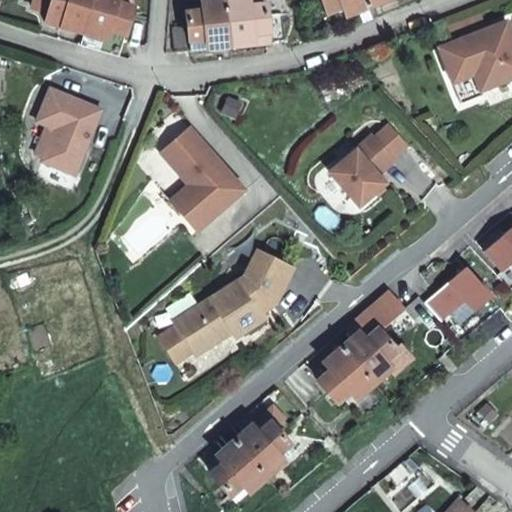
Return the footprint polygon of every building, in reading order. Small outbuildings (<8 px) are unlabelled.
[(48,18),(86,29),(94,0),(36,0),(36,4),(50,8),(48,18)] [(94,0),(86,29),(109,36),(112,26),(127,30),(134,4),(127,2),(119,0),(94,0)] [(172,48),(228,42),(223,0),(201,0),(202,6),(186,7),(187,21),(171,21),(172,48)] [(223,0),(228,42),(280,37),(278,0),(223,0)] [(364,0),(319,0),(323,8),(338,2),(341,11),(365,2),(364,0)] [(511,75),(511,32),(506,18),(439,45),(461,101),(483,92),(481,87),(479,83),(487,80),(489,84),(511,75)] [(101,107),(51,85),(37,118),(55,126),(42,158),(74,171),(101,107)] [(196,228),(244,187),(190,124),(161,149),(189,182),(170,198),(196,228)] [(373,132),(330,169),(359,203),(385,180),(380,173),(396,159),(373,132)] [(235,334),(265,315),(261,309),(274,300),(292,265),(258,247),(244,273),(173,319),(176,323),(159,334),(175,359),(192,348),(195,352),(216,339),(218,332),(224,328),(227,332),(231,329),(235,334)] [(364,338),(376,326),(380,324),(366,307),(345,325),(352,335),(358,330),(364,338)] [(394,347),(376,326),(364,338),(358,330),(352,335),(341,345),(370,379),(388,365),(382,357),(394,347)] [(218,332),(216,339),(227,332),(224,328),(218,332)] [(394,347),(382,357),(388,365),(391,370),(408,355),(397,343),(394,347)] [(352,395),(370,379),(341,345),(323,360),(328,367),(316,378),(334,399),(346,388),(352,395)] [(272,401),(250,420),(256,427),(270,416),(274,421),(283,413),(272,401)] [(233,434),(262,470),(280,454),(275,447),(287,436),(274,421),(270,416),(256,427),(250,420),(233,434)] [(209,466),(226,488),(238,478),(243,484),(244,485),(262,470),(233,434),(215,449),(221,456),(209,466)] [(275,447),(280,454),(293,444),(287,436),(275,447)] [(203,458),(209,466),(221,456),(215,449),(203,458)] [(231,494),(243,484),(238,478),(226,488),(231,494)] [(450,511),(474,511),(461,500),(450,511)]
